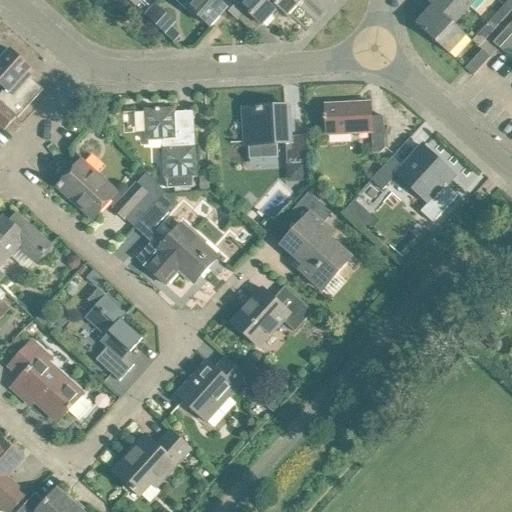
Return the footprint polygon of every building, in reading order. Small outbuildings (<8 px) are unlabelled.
[(219,1),(218,0),(185,0),(190,3),(187,6),(210,27),(226,9),(226,8),(218,1),(219,1)] [(279,8),(269,0),(244,0),(240,4),(235,0),(219,0),(219,1),(218,1),(226,8),(226,9),(237,19),(245,10),(262,26),(279,8)] [(301,0),(269,0),(279,8),(287,16),(301,0)] [(470,7),(462,0),(424,0),(432,7),(433,5),(454,24),(455,24),(470,7)] [(174,23),(154,5),(146,15),(165,32),(174,23)] [(466,34),(455,24),(454,24),(433,5),(432,7),(416,24),(449,54),(466,34)] [(494,29),(510,11),(504,5),(487,23),(494,29)] [(478,46),(494,29),(487,23),(472,40),(478,46)] [(502,49),(511,37),(511,27),(509,25),(494,42),(502,49)] [(17,118),(43,90),(27,75),(31,70),(10,50),(0,60),(0,84),(5,89),(0,94),(0,127),(4,131),(16,117),(17,118)] [(473,76),(490,57),(482,50),(465,68),(473,76)] [(385,152),(383,116),(371,117),(370,102),(325,105),(326,115),(323,115),(324,135),(371,132),(372,152),(385,152)] [(291,136),(289,106),(243,109),(244,129),(245,145),(248,145),(249,159),(277,158),(277,144),(286,143),(287,165),(308,164),(308,156),(307,136),(291,136)] [(197,177),(195,146),(194,132),(176,133),(175,108),(144,110),(145,141),(162,141),(164,179),(167,179),(167,188),(193,187),(193,177),(197,177)] [(446,185),(454,176),(422,146),(402,167),(392,157),(371,180),(382,190),(397,174),(429,203),(421,212),(433,223),(457,196),(446,185)] [(117,193),(97,174),(82,161),(58,187),(71,200),(93,220),(108,203),(114,208),(114,209),(124,218),(138,204),(147,194),(137,185),(124,199),(117,193)] [(209,175),(199,175),(200,190),(210,189),(209,175)] [(351,258),(331,240),(335,235),(324,225),(334,214),(309,192),(288,215),(299,226),(282,246),(304,265),(300,270),(322,290),(336,275),(351,258)] [(166,193),(158,203),(168,212),(176,202),(166,193)] [(241,199),(232,209),(241,217),(250,207),(241,199)] [(148,213),(139,222),(150,232),(154,229),(168,213),(167,212),(157,203),(148,213)] [(51,246),(20,219),(14,226),(4,217),(0,221),(0,266),(19,246),(37,263),(37,261),(51,246)] [(218,257),(203,244),(181,224),(166,240),(162,237),(159,240),(165,245),(145,267),(165,285),(179,270),(194,284),(218,257)] [(96,270),(88,278),(98,286),(105,278),(96,270)] [(294,333),(313,312),(300,300),(289,312),(263,289),(232,323),(259,348),(283,322),(294,333)] [(130,352),(142,338),(122,320),(126,315),(105,295),(84,319),(103,337),(100,341),(107,348),(96,360),(119,381),(134,365),(124,356),(129,350),(130,352)] [(0,302),(0,320),(10,309),(1,301),(0,302)] [(42,311),(35,319),(44,327),(51,319),(42,311)] [(35,322),(27,331),(34,337),(42,328),(35,322)] [(83,395),(41,356),(44,353),(32,341),(9,367),(20,378),(15,383),(58,423),(69,411),(78,420),(92,405),(82,396),(83,395)] [(192,378),(177,395),(192,409),(201,417),(205,421),(228,396),(224,392),(231,384),(236,389),(246,378),(240,373),(226,359),(216,369),(212,365),(207,361),(192,378)] [(273,400),(267,406),(274,413),(280,407),(273,400)] [(166,476),(191,449),(171,431),(158,446),(146,435),(113,472),(140,496),(161,472),(166,476)] [(8,478),(25,459),(0,437),(0,505),(6,511),(10,511),(27,495),(8,478)] [(83,511),(58,489),(46,502),(35,493),(17,511),(83,511)]
